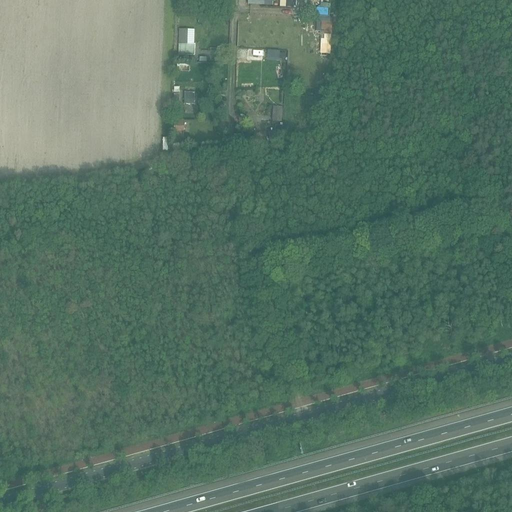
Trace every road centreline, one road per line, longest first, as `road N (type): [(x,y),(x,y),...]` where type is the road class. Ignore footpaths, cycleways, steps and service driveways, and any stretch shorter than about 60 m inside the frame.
road 1 (tertiary): [(0,505),(511,358)]
road 2 (motorway): [(511,417),(173,511)]
road 3 (motorway): [(274,511),(511,444)]
